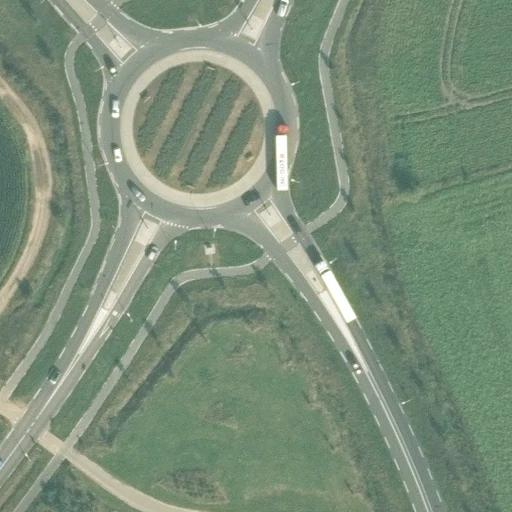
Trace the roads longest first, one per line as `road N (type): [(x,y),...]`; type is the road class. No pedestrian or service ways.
road 1 (track): [(0,304),(40,231),(44,197),(31,128),(0,89)]
road 2 (secondary): [(134,193),(63,378)]
road 3 (secondary): [(63,378),(173,214)]
road 4 (primary): [(427,511),(344,333)]
road 5 (primary): [(344,333),(328,282),(271,174)]
road 6 (primary): [(231,210),(344,333)]
